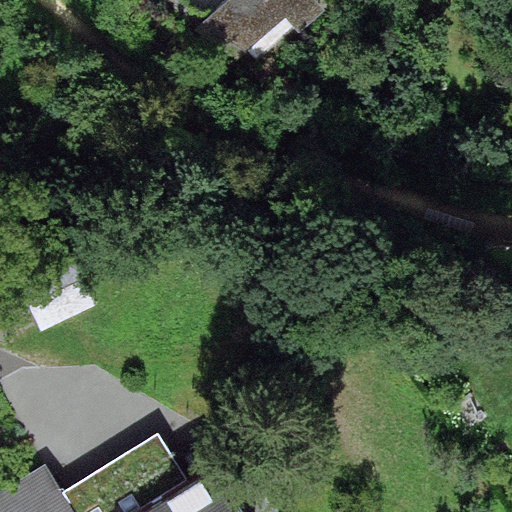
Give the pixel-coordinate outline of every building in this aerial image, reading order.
[(307,0),(216,0),(201,14),(234,49),(276,10),(288,23),(310,2),(307,0)] [(511,241),(485,242),(484,298),(511,297),(511,241)] [(73,244),(19,270),(45,324),(99,298),(73,244)] [(158,423),(61,483),(80,511),(257,511),(215,444),(184,464),(158,423)] [(0,511),(80,511),(61,483),(47,458),(0,486),(0,511)]
